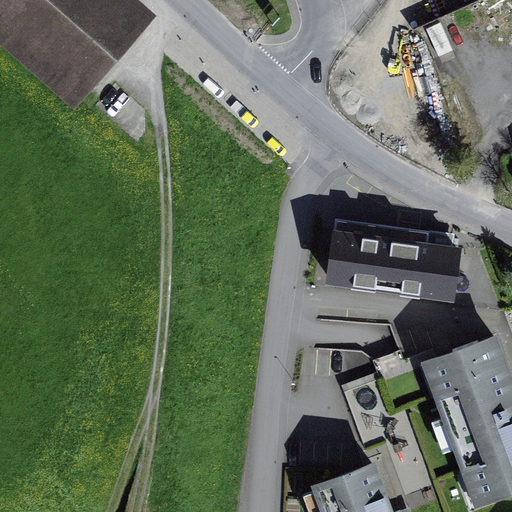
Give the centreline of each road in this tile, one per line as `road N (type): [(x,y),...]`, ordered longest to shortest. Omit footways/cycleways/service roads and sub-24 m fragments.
road 1 (track): [(185,0),(154,49),(167,266),(151,429)]
road 2 (residential): [(338,136),(301,189),(290,233),(263,511)]
road 3 (unclassified): [(338,136),(187,0)]
road 4 (unclassified): [(511,227),(394,173),(338,136)]
